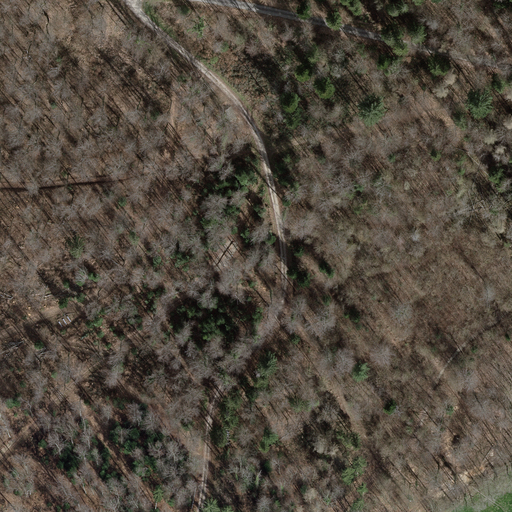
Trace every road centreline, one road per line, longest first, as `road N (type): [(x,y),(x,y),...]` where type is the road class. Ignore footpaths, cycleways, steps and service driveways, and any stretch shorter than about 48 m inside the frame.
road 1 (track): [(131,0),(237,100),(256,133),(281,243),(285,277),(277,307),(209,411),(196,511)]
road 2 (track): [(511,74),(212,0)]
